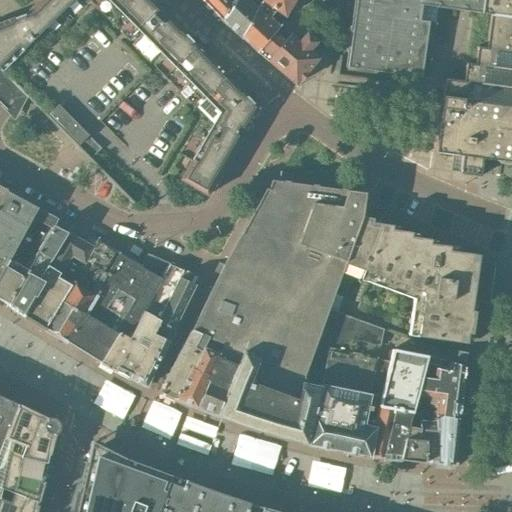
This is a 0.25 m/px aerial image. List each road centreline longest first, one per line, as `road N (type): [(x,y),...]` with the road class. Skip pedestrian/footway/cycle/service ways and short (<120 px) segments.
road 1 (residential): [(285,110),(212,215),(126,226),(0,156)]
road 2 (residential): [(511,218),(411,182),(285,110)]
road 3 (residential): [(285,110),(182,0)]
